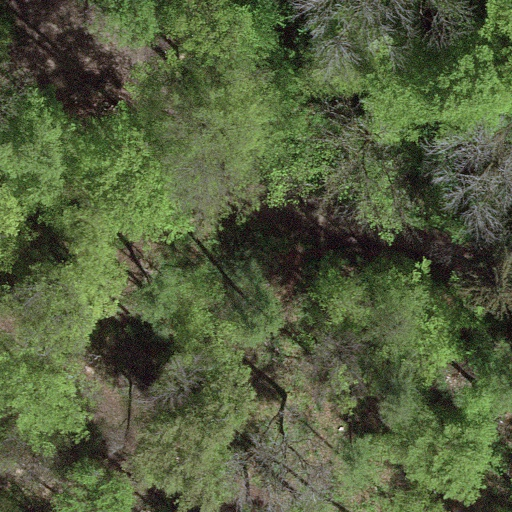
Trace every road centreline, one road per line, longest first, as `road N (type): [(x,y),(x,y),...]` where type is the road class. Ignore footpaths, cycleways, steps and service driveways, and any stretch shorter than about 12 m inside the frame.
road 1 (track): [(511,284),(259,192),(69,53)]
road 2 (track): [(0,89),(167,0)]
